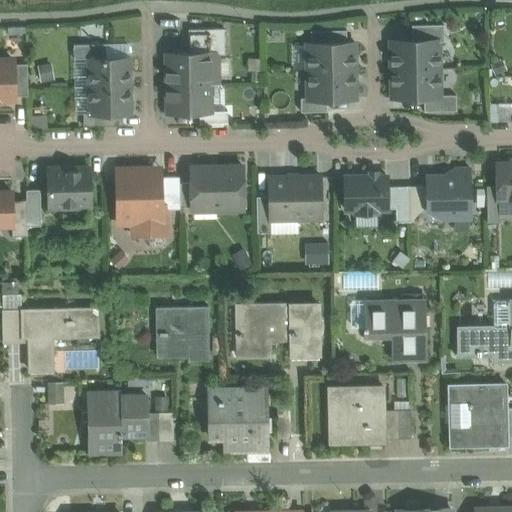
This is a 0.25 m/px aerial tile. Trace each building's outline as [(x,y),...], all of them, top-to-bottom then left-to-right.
[(443,24),(412,25),(412,41),(439,40),(439,42),(444,41),(443,24)] [(224,28),(188,29),(189,53),(218,53),(218,54),(225,54),(224,28)] [(346,30),(310,31),(311,43),(346,42),(346,30)] [(412,41),(391,41),(391,69),(439,68),(439,42),(439,40),(412,41)] [(311,43),(307,43),(307,71),(355,70),(355,42),(346,42),(311,43)] [(106,44),(74,44),(74,58),(88,58),(106,58),(106,44)] [(189,53),(166,54),(166,85),(210,84),(211,84),(219,84),(218,54),(218,53),(189,53)] [(106,58),(88,58),(89,86),(130,86),(130,57),(106,58)] [(13,60),(0,59),(0,101),(0,102),(0,99),(14,99),(14,96),(13,64),(13,60)] [(40,61),(31,68),(42,82),(51,75),(40,61)] [(506,61),(493,65),(496,76),(509,72),(506,61)] [(257,67),(247,62),(240,74),(251,80),(257,67)] [(27,63),(13,64),(14,96),(28,95),(27,63)] [(439,68),(391,69),(392,97),(424,97),(440,96),(440,95),(439,68)] [(355,70),(307,71),(308,98),(308,99),(327,98),(356,98),(355,70)] [(210,84),(166,85),(167,113),(199,112),(211,112),(211,111),(211,84),(210,84)] [(130,86),(89,86),(89,113),(89,114),(119,114),(131,113),(130,86)] [(456,95),(440,95),(440,96),(424,97),(424,112),(456,111),(456,95)] [(327,98),(308,99),(308,98),(301,98),(301,112),(327,112),(327,98)] [(502,107),(491,107),(491,120),(502,120),(502,107)] [(227,111),(211,111),(211,112),(199,112),(200,124),(228,124),(227,111)] [(49,131),(49,113),(28,113),(28,132),(49,131)] [(119,125),(119,114),(89,114),(89,113),(83,113),(83,126),(119,125)] [(511,159),(510,160),(511,163),(498,163),(498,186),(499,216),(501,216),(511,215),(511,159)] [(242,165),(191,166),(191,183),(192,206),(192,211),(243,210),(242,165)] [(161,167),(116,168),(117,223),(132,223),(132,232),(135,235),(168,234),(168,208),(168,203),(161,204),(161,177),(161,167)] [(90,168),(47,169),(48,206),(91,205),(90,168)] [(456,168),(456,176),(426,177),(426,186),(427,209),(443,218),(471,217),(470,168),(456,168)] [(369,176),(345,176),(345,210),(355,210),(355,213),(377,212),(377,209),(387,209),(387,187),(387,175),(378,175),(369,176)] [(179,183),(179,176),(161,177),(161,204),(168,203),(168,208),(180,208),(179,183)] [(321,176),(269,177),(269,196),(270,220),(321,219),(321,176)] [(191,183),(179,183),(180,207),(192,206),(191,183)] [(409,186),(387,187),(387,209),(396,209),(396,222),(410,222),(409,186)] [(426,186),(409,186),(410,222),(411,222),(411,221),(423,209),(427,209),(426,186)] [(499,216),(498,186),(486,186),(487,222),(501,222),(501,216),(499,216)] [(40,189),(26,189),(26,199),(27,225),(41,225),(40,189)] [(0,191),(0,224),(12,224),(13,224),(12,200),(12,191),(0,191)] [(269,196),(256,197),(257,232),(271,232),(270,220),(269,196)] [(26,199),(12,200),(13,224),(12,224),(12,236),(27,235),(27,225),(26,199)] [(275,250),(275,236),(262,236),(262,250),(275,250)] [(121,240),(110,248),(118,258),(129,250),(121,240)] [(304,241),(304,262),(328,262),(328,241),(304,241)] [(248,248),(236,254),(241,265),(253,259),(248,248)] [(391,261),(401,269),(409,258),(399,250),(391,261)] [(503,255),(489,256),(490,266),(503,266),(503,255)] [(63,256),(50,256),(51,269),(64,269),(63,256)] [(424,294),(404,294),(404,302),(424,302),(424,294)] [(3,310),(23,309),(23,295),(3,295),(3,310)] [(511,299),(509,300),(509,301),(510,327),(496,327),(462,328),(463,353),(455,353),(455,355),(493,355),(493,361),(511,360),(511,299)] [(404,302),(367,303),(364,300),(353,300),(351,303),(351,325),(354,327),(361,327),(361,328),(364,328),(364,329),(367,329),(367,334),(392,333),(393,358),(425,358),(424,302),(404,302)] [(510,327),(509,301),(496,301),(493,304),(494,324),(496,326),(496,327),(510,327)] [(318,304),(237,305),(238,355),(319,354),(318,304)] [(208,306),(156,307),(157,353),(189,352),(189,360),(209,360),(208,306)] [(97,308),(23,309),(23,336),(31,336),(31,342),(29,342),(30,370),(53,369),(52,336),(98,335),(97,308)] [(23,336),(23,309),(3,310),(3,337),(23,336)] [(220,332),(210,332),(210,350),(220,350),(220,332)] [(66,366),(97,367),(97,352),(67,351),(66,366)] [(465,360),(441,361),(441,374),(465,373),(465,360)] [(331,376),(331,362),(319,362),(319,376),(331,376)] [(64,383),(48,383),(48,393),(64,393),(64,383)] [(505,384),(449,385),(450,446),(507,445),(507,435),(506,408),(505,384)] [(383,386),(329,388),(330,427),(342,427),(342,443),(384,442),(384,436),(384,410),(383,386)] [(266,389),(209,390),(210,431),(224,431),(225,450),(267,450),(266,389)] [(145,395),(119,395),(119,392),(89,392),(90,439),(119,438),(119,435),(145,435),(146,434),(146,415),(145,395)] [(64,393),(48,393),(48,403),(64,403),(64,393)] [(168,397),(157,397),(158,415),(168,415),(168,397)] [(290,410),(277,410),(278,437),(290,436),(290,410)] [(398,436),(398,410),(384,410),(384,436),(398,436)] [(410,410),(398,410),(398,436),(410,436),(410,410)] [(158,439),(158,415),(146,415),(146,434),(145,435),(145,439),(158,439)] [(168,415),(158,415),(158,439),(171,439),(171,415),(168,415)]
